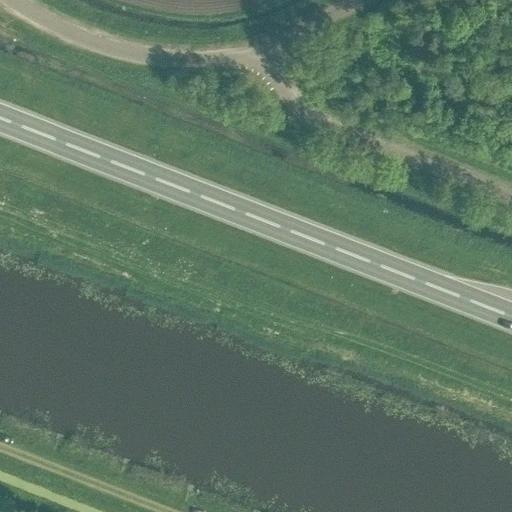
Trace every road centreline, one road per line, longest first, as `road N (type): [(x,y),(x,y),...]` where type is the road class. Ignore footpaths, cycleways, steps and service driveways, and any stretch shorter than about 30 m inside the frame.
road 1 (trunk): [(511,317),(0,118)]
road 2 (unclassified): [(511,195),(330,124),(283,89),(274,54)]
road 3 (unclassified): [(274,54),(207,61),(126,52),(14,0)]
road 4 (track): [(0,451),(153,511)]
